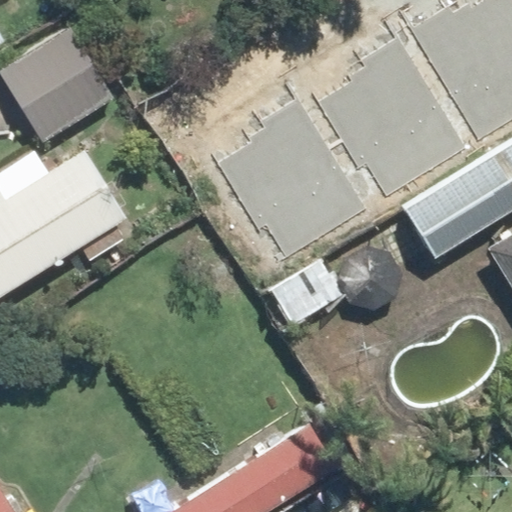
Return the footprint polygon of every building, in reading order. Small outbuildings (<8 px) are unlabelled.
[(511,0),(462,0),(485,34),(428,72),(452,109),(511,69),(511,0)] [(0,78),(37,132),(104,88),(67,33),(0,78)] [(190,186),(298,115),(248,39),(140,110),(190,186)] [(511,132),(395,200),(425,252),(511,201),(511,225),(483,245),(511,290),(511,132)] [(0,184),(0,284),(118,214),(73,141),(0,184)] [(352,247),(349,248),(345,252),(342,256),(339,260),(337,265),(336,271),(336,276),(337,281),(339,286),(341,291),(345,295),(349,298),(353,301),(358,303),(363,304),(369,304),(374,303),(379,301),(384,299),(388,295),(391,291),(394,287),(396,282),(397,277),(397,271),(396,266),(394,261),(391,257),(388,252),(384,249),(380,246),(375,244),(369,243),(364,243),(359,244),(354,246),(352,247)] [(340,291),(317,254),(265,286),(288,323),(340,291)] [(221,446),(181,389),(149,411),(189,469),(221,446)] [(167,511),(256,511),(330,465),(304,425),(167,511)] [(0,511),(12,511),(0,493),(0,511)]
